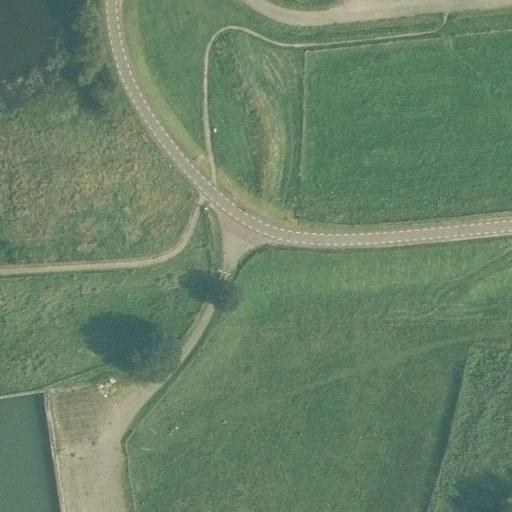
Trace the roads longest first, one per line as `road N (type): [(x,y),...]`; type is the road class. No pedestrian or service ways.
road 1 (unclassified): [(511,226),(289,237),(206,190)]
road 2 (unclassified): [(111,0),(132,93),(206,190)]
